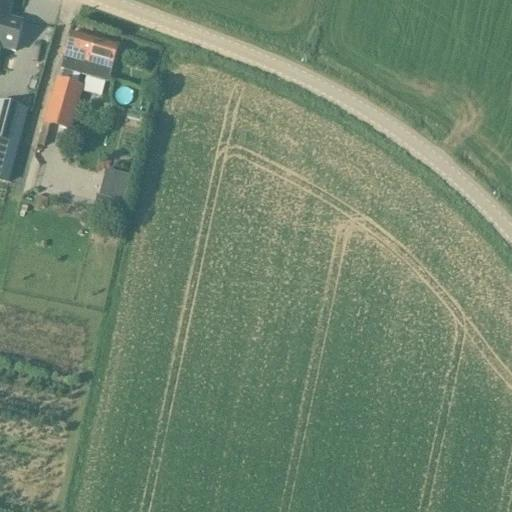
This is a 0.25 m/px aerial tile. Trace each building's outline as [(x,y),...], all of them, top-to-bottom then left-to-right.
[(0,46),(11,8),(0,4),(0,46)] [(64,71),(60,86),(70,89),(73,74),(107,83),(117,49),(72,36),(62,71),(64,71)] [(60,86),(56,85),(44,126),(71,133),(81,92),(70,89),(60,86)] [(0,103),(0,180),(8,182),(27,111),(0,103)] [(107,171),(99,198),(115,202),(122,175),(107,171)] [(122,204),(98,197),(93,215),(117,222),(122,204)] [(47,201),(39,199),(36,207),(45,209),(47,201)]
